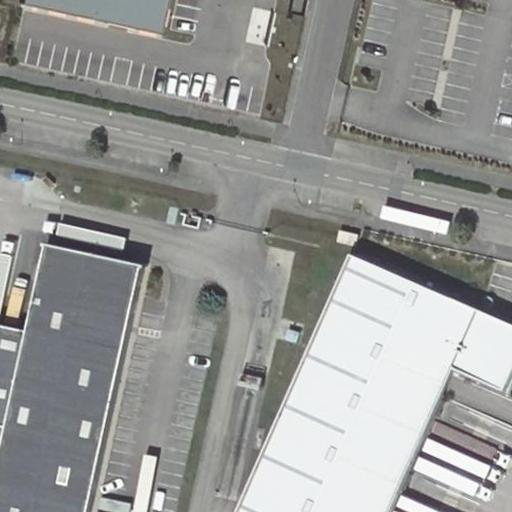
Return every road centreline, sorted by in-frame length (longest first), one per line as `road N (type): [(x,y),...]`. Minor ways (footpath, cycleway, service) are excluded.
road 1 (unclassified): [(511,216),(0,106)]
road 2 (unknown): [(189,227),(132,496)]
road 3 (unknown): [(238,239),(204,511)]
road 4 (unknown): [(0,183),(189,227)]
